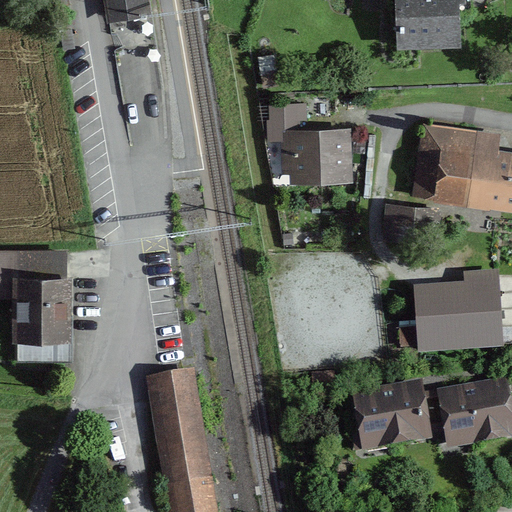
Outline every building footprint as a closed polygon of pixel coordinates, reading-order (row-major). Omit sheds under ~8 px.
[(111,0),(115,17),(143,12),(140,0),(111,0)] [(398,0),(399,32),(432,30),(433,43),(457,42),(456,10),(464,9),(463,0),(398,0)] [(277,82),(272,57),(259,59),(263,85),(277,82)] [(298,168),(298,174),(344,172),(342,134),(299,136),(298,119),(305,119),(304,104),(274,104),(275,120),(268,120),(269,139),(284,138),(285,168),(298,168)] [(440,189),(511,199),(511,161),(469,155),(472,132),(426,125),(416,191),(439,194),(440,189)] [(412,239),(413,234),(435,236),(438,211),(389,206),(386,237),(412,239)] [(0,294),(18,294),(17,360),(65,360),(65,277),(50,277),(50,252),(0,252),(0,294)] [(420,343),(420,349),(500,344),(500,340),(495,279),(495,275),(467,277),(468,295),(416,298),(419,330),(401,331),(402,344),(420,343)] [(178,511),(209,511),(187,376),(156,381),(178,511)] [(442,394),(432,395),(437,425),(447,423),(450,442),(511,432),(503,383),(442,394)] [(425,427),(437,425),(432,395),(420,397),(418,388),(358,398),(366,444),(426,434),(425,427)]
